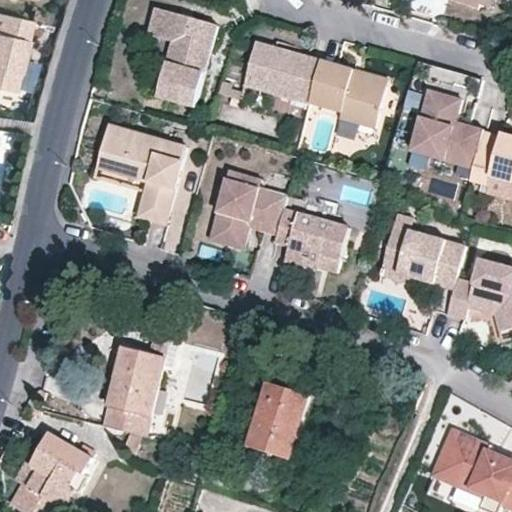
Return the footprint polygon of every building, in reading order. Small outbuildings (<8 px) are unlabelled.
[(0,84),(16,88),(31,17),(0,10),(0,84)] [(159,98),(193,109),(216,29),(156,12),(149,37),(173,45),(159,98)] [(256,46),(253,53),(280,60),(283,53),(279,52),(256,46)] [(283,53),(280,60),(253,53),(243,90),(308,107),(308,106),(320,63),(283,53)] [(308,106),(339,115),(337,121),(354,126),(373,131),(385,90),(350,80),(352,72),(320,63),(308,106)] [(352,72),(350,80),(385,90),(387,82),(352,72)] [(461,102),(427,93),(411,152),(442,161),(474,170),(479,152),(483,136),(484,133),(467,128),(466,134),(454,130),(455,124),(461,102)] [(337,121),(335,130),(352,135),(354,126),(337,121)] [(455,124),(454,130),(466,134),(467,128),(455,124)] [(99,170),(148,184),(159,187),(149,222),(165,227),(188,149),(111,127),(99,170)] [(511,185),(511,138),(502,136),(501,141),(483,136),(479,152),(474,170),(470,182),(488,188),(490,179),(511,185)] [(411,152),(409,161),(439,169),(442,161),(411,152)] [(261,187),(263,178),(232,169),(230,178),(261,187)] [(244,247),(251,225),(252,219),(264,223),(263,228),(278,233),(282,220),(285,209),(289,195),(261,187),(230,178),(212,237),(244,247)] [(511,185),(490,179),(488,188),(511,195),(511,192),(511,185)] [(159,187),(148,184),(139,219),(149,222),(159,187)] [(332,222),(334,213),(301,204),(299,213),(332,222)] [(276,241),(291,245),(287,261),(318,271),(320,262),(323,255),(340,260),(349,228),(332,222),(299,213),(285,209),(282,220),(278,233),(276,241)] [(408,230),(411,219),(396,214),(392,226),(408,230)] [(252,219),(251,225),(263,228),(264,223),(252,219)] [(381,267),(413,276),(455,289),(459,279),(467,248),(408,230),(392,226),(381,267)] [(338,268),(340,260),(323,255),(320,262),(338,268)] [(503,337),(511,333),(511,270),(482,262),(476,284),(459,279),(455,289),(454,295),(449,313),(467,317),(469,306),(482,310),(483,303),(494,307),(496,314),(503,337)] [(411,284),(413,276),(381,267),(379,273),(411,284)] [(483,303),(482,310),(496,314),(494,307),(483,303)] [(511,333),(503,337),(506,345),(511,343),(511,333)] [(133,349),(126,347),(121,368),(128,369),(133,349)] [(133,349),(128,369),(121,368),(106,425),(150,436),(167,367),(156,364),(158,355),(133,349)] [(158,355),(156,364),(167,367),(169,358),(158,355)] [(252,446),(293,458),(312,394),(271,382),(252,446)] [(511,511),(511,461),(490,455),(484,456),(483,444),(456,432),(438,472),(488,494),(481,509),(488,511),(501,511),(503,507),(511,511)] [(16,504),(29,511),(60,511),(65,506),(70,508),(79,490),(82,492),(92,475),(88,474),(99,454),(87,448),(85,452),(52,434),(34,464),(29,461),(18,481),(27,485),(16,504)] [(511,457),(511,456),(483,444),(484,456),(490,455),(511,461),(511,457)] [(244,474),(226,468),(228,456),(212,452),(201,485),(237,495),(244,474)] [(70,508),(65,506),(60,511),(73,511),(84,493),(82,492),(79,490),(70,508)]
